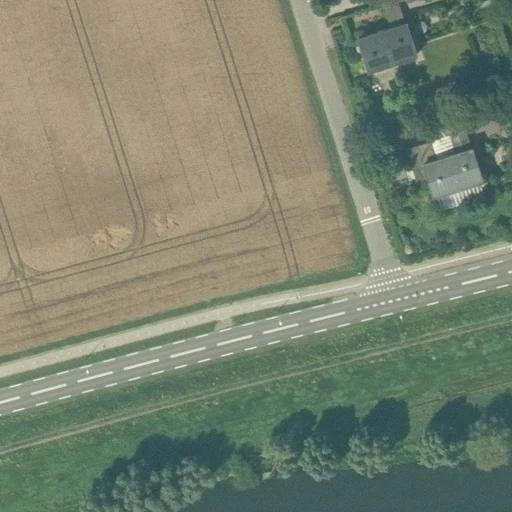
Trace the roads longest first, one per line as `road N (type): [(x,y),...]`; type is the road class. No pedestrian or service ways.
road 1 (primary): [(0,407),(391,301)]
road 2 (unclassified): [(391,301),(295,0)]
road 3 (primary): [(391,301),(511,272)]
